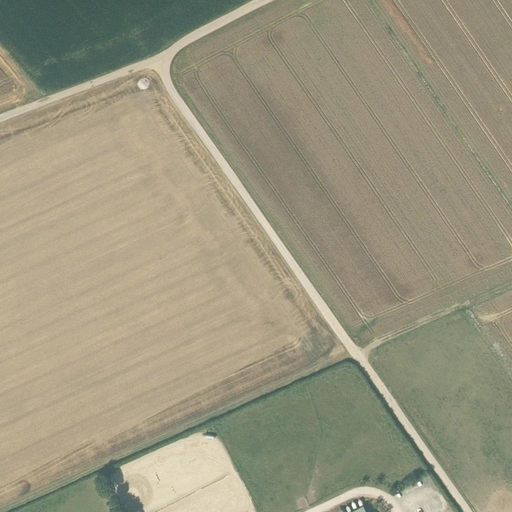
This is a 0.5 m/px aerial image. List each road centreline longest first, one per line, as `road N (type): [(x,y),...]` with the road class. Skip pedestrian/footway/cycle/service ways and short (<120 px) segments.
road 1 (track): [(511,284),(1,511)]
road 2 (track): [(152,62),(465,511)]
road 3 (track): [(0,122),(152,62)]
road 4 (track): [(152,62),(268,0)]
